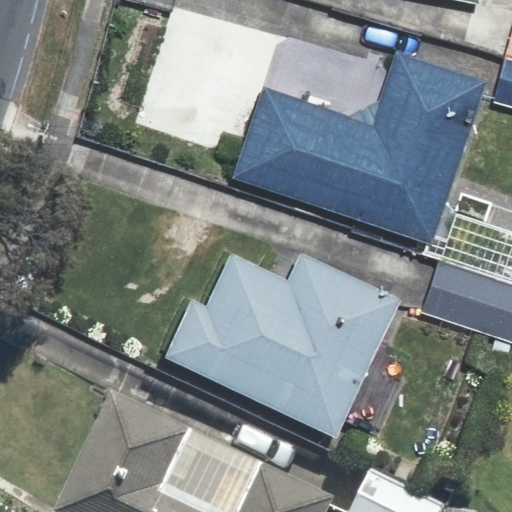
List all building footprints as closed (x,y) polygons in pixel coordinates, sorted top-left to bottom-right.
[(257,30),(173,0),(106,0),(64,118),(206,170),(257,30)] [(511,9),(505,8),(487,91),(511,97),(511,9)] [(362,114),(251,78),(224,162),(422,226),(472,70),(385,42),(362,114)] [(201,299),(170,284),(142,345),(333,434),(400,291),(297,243),(278,284),(221,257),(201,299)] [(426,251),(406,303),(491,335),(511,282),(426,251)] [(316,511),(323,499),(102,383),(39,503),(56,511),(316,511)] [(414,511),(354,482),(338,511),(414,511)]
